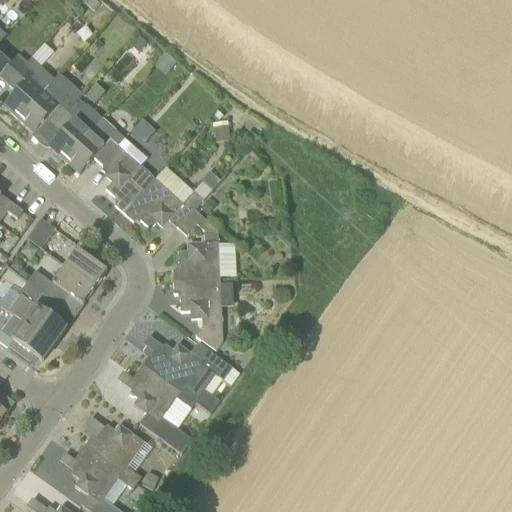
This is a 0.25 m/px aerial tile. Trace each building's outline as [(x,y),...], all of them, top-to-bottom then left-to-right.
[(3,108),(19,122),(44,93),(30,80),(37,73),(34,71),(45,59),(38,53),(28,65),(8,87),(16,94),(3,108)] [(9,67),(0,58),(0,79),(8,87),(28,65),(18,57),(9,67)] [(46,123),(53,129),(78,102),(55,81),(44,93),(19,122),(34,136),(46,123)] [(61,136),(49,149),(64,163),(101,122),(78,102),(53,129),(61,136)] [(144,148),(158,133),(144,120),(130,136),(144,148)] [(101,168),(118,149),(124,143),(101,122),(64,163),(80,177),(94,161),(101,168)] [(114,208),(124,217),(155,182),(140,169),(147,161),(131,147),(124,154),(118,149),(101,168),(110,176),(106,180),(112,185),(105,192),(118,204),(114,208)] [(195,193),(205,201),(218,184),(209,177),(195,193)] [(169,223),(178,231),(194,212),(203,203),(194,195),(183,207),(155,182),(124,217),(133,225),(137,221),(150,233),(157,225),(162,230),(169,223)] [(0,224),(7,214),(17,221),(23,214),(0,197),(0,224)] [(173,273),(173,285),(220,283),(218,234),(194,212),(178,231),(187,239),(197,228),(204,234),(204,246),(187,247),(188,254),(178,255),(179,272),(173,273)] [(55,232),(54,231),(41,221),(26,241),(40,251),(55,232)] [(64,269),(95,290),(107,274),(76,252),(64,269)] [(35,273),(27,284),(61,309),(69,297),(83,307),(95,290),(64,269),(52,285),(35,273)] [(223,344),(220,283),(173,285),(174,298),(180,297),(181,315),(190,315),(191,322),(202,322),(202,330),(195,339),(216,354),(223,344)] [(61,309),(27,284),(18,297),(20,298),(9,315),(14,318),(54,347),(66,330),(52,320),(61,309)] [(42,364),(54,347),(14,318),(2,335),(13,343),(9,350),(30,365),(35,359),(42,364)] [(177,401),(184,406),(193,394),(186,389),(201,367),(224,383),(233,370),(198,346),(191,356),(178,346),(173,353),(165,348),(155,362),(150,358),(143,368),(181,396),(176,402),(177,402),(177,401)] [(181,396),(143,368),(136,378),(140,382),(130,396),(138,402),(133,408),(148,418),(141,428),(183,458),(194,443),(163,422),(177,402),(176,402),(181,396)] [(200,399),(201,399),(196,405),(212,416),(221,403),(205,392),(200,399)] [(192,411),(196,405),(201,399),(200,399),(193,394),(184,406),(192,411)] [(122,477),(118,483),(125,488),(134,476),(127,471),(145,446),(119,428),(115,434),(107,428),(97,443),(92,439),(84,449),(122,477)] [(122,477),(84,449),(77,460),(82,463),(72,478),(79,483),(75,489),(100,508),(118,483),(122,477)] [(134,476),(125,488),(133,493),(141,481),(134,476)]
